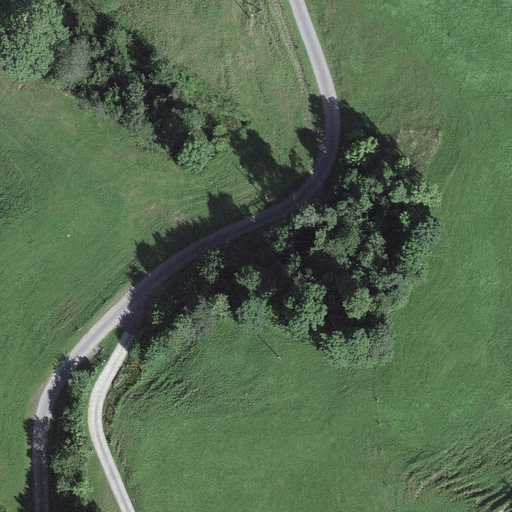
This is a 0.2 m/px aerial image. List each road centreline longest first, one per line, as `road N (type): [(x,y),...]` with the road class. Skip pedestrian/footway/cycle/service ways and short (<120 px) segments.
road 1 (track): [(44,511),(45,413),(74,359),(146,286),(306,194),(327,163),(333,117),(297,0)]
road 2 (track): [(146,286),(95,410),(130,511)]
